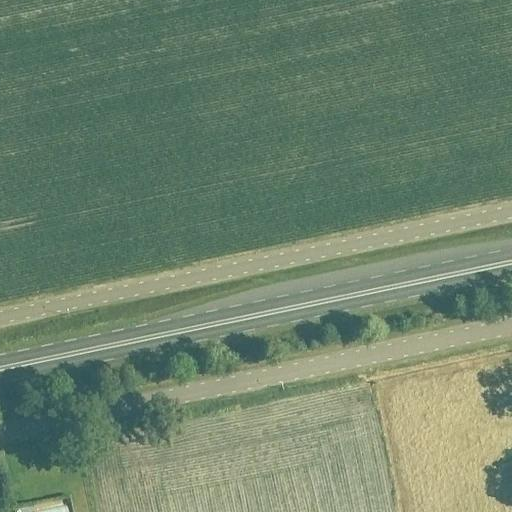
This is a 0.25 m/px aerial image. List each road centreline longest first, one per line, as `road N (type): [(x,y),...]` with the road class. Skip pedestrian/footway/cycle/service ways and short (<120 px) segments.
road 1 (primary): [(0,370),(511,263)]
road 2 (unclassified): [(0,322),(511,216)]
road 3 (unclassified): [(0,436),(511,331)]
